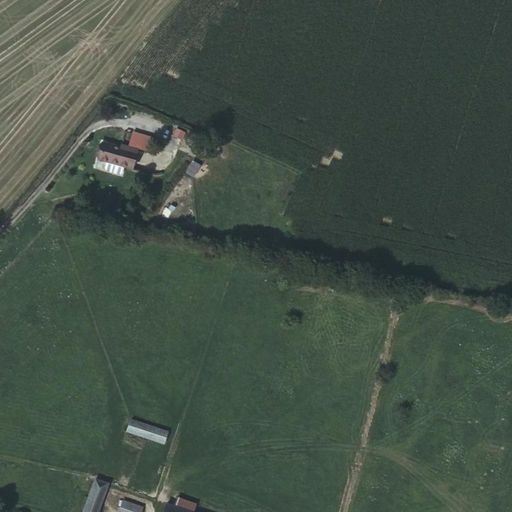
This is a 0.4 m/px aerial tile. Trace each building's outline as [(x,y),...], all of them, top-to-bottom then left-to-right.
[(103,143),(97,160),(105,162),(103,169),(104,172),(118,176),(121,174),(123,167),(131,170),(137,151),(125,147),(124,150),(103,143)] [(130,421),(127,432),(164,444),(166,434),(167,432),(130,421)] [(98,511),(110,486),(109,485),(112,478),(99,473),(96,480),(91,477),(85,490),(92,492),(83,511),(98,511)] [(175,509),(184,511),(187,511),(191,503),(178,498),(175,509)] [(141,511),(143,507),(123,500),(120,510),(125,511),(141,511)]
